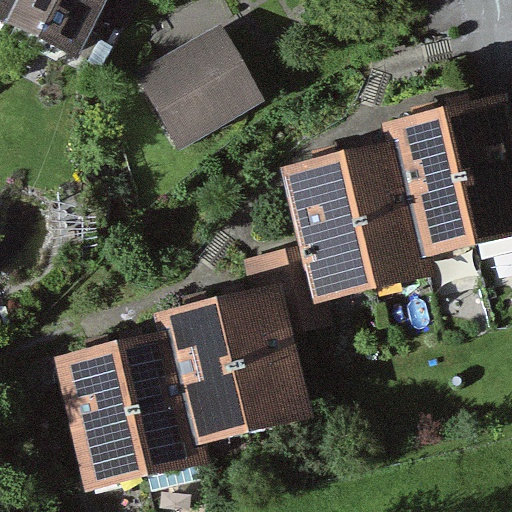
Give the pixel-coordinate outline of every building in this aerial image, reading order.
[(98,0),(5,0),(0,11),(0,42),(62,73),(98,0)] [(259,113),(211,34),(129,82),(176,162),(259,113)] [(511,158),(498,100),(378,127),(383,144),(409,258),(511,234),(511,158)] [(412,284),(383,144),(268,169),(298,308),(412,284)] [(264,284),(147,314),(153,334),(183,452),(300,422),(264,284)] [(184,462),(153,334),(45,361),(77,488),(184,462)]
